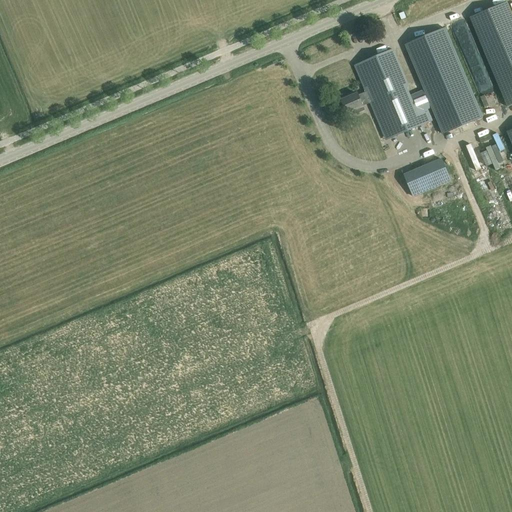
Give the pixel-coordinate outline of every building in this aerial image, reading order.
[(511,13),(507,2),(470,18),(486,55),(501,91),(508,107),(511,105),(511,13)] [(483,118),(449,37),(445,28),(405,45),(443,134),(483,118)] [(360,64),(371,90),(375,100),(391,138),(410,130),(395,92),(409,86),(393,50),(360,64)] [(478,55),(475,57),(482,71),(486,69),(478,55)] [(363,106),(375,100),(371,90),(358,95),(358,94),(342,100),(347,112),(363,106)] [(423,90),(411,95),(413,100),(425,95),(423,90)] [(421,107),(422,110),(429,109),(427,96),(413,99),(415,108),(421,107)] [(441,159),(402,173),(410,197),(450,183),(441,159)]
